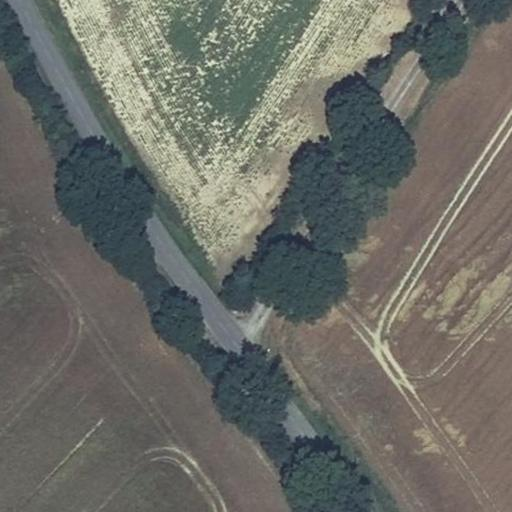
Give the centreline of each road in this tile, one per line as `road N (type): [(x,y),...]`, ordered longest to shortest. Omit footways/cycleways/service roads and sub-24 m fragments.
road 1 (tertiary): [(360,511),(118,175),(19,0)]
road 2 (track): [(459,0),(240,343)]
